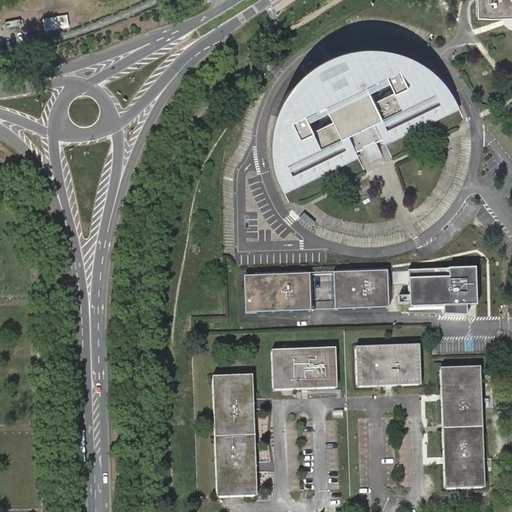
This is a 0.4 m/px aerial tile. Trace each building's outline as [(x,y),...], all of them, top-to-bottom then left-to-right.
[(511,0),(475,0),(476,2),(477,18),(492,18),(502,18),(503,17),(505,16),(507,15),(510,14),(511,13),(511,0)] [(383,140),(457,103),(453,96),(448,89),(443,83),(438,76),(432,71),(425,66),(418,61),(415,59),(411,57),(403,54),(395,51),(387,49),(379,48),(371,48),(362,48),(354,49),(346,50),(338,52),(330,56),(322,59),(315,64),(309,68),(302,74),(296,79),(291,86),(288,90),(286,93),(284,97),(282,100),(280,105),(278,108),(277,112),(275,117),(274,121),(273,125),(273,128),(272,129),(272,133),(271,138),(271,142),(271,146),(271,151),(272,155),(272,159),(273,164),(274,168),(275,172),(276,176),(278,180),(279,184),(281,188),(356,152),(359,142),(357,136),(363,132),(369,130),(372,135),(383,140)] [(460,109),(457,103),(383,140),(385,145),(460,109)] [(356,152),(281,188),(284,194),(359,158),(356,152)] [(475,269),(408,271),(408,297),(398,298),(398,305),(408,304),(408,309),(443,308),(443,317),(466,317),(466,307),(476,307),(475,269)] [(387,272),(332,274),(334,311),(388,309),(387,272)] [(244,314),(310,312),(309,275),(249,277),(243,283),(244,314)] [(441,338),(443,352),(450,351),(448,337),(441,338)] [(471,340),(452,339),(452,354),(470,354),(471,340)] [(356,388),(420,386),(419,346),(355,348),(356,388)] [(269,351),(271,392),(334,389),(333,349),(269,351)] [(444,490),(484,489),(480,367),(440,369),(443,454),(444,490)] [(210,378),(215,499),(255,497),(250,376),(210,378)]
